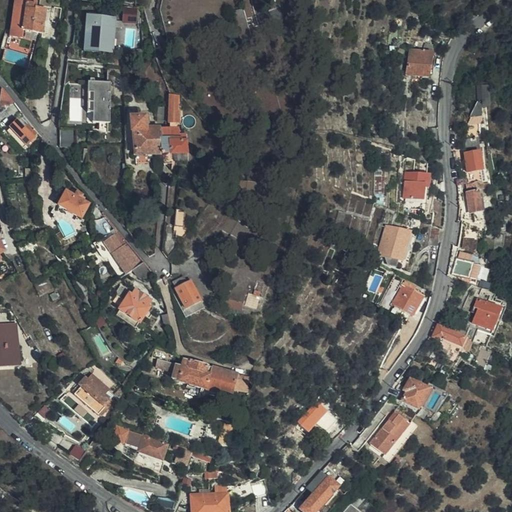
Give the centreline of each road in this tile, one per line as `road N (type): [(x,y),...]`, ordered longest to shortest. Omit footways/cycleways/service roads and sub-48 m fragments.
road 1 (residential): [(274,511),(358,429),(428,321),(450,222),(443,117),(450,61),(462,34),(511,1)]
road 2 (residential): [(0,79),(156,270)]
road 3 (residential): [(0,414),(128,511)]
